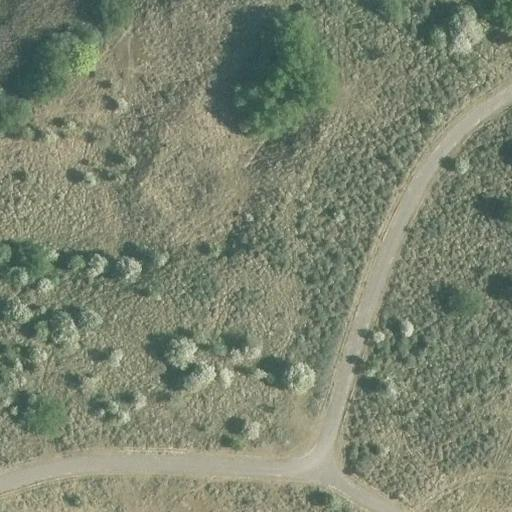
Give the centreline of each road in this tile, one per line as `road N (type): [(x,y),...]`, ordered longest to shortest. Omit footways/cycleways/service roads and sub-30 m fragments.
road 1 (track): [(317,472),(380,234),(436,150),(511,93)]
road 2 (track): [(388,511),(317,472),(287,469),(85,464),(0,485)]
